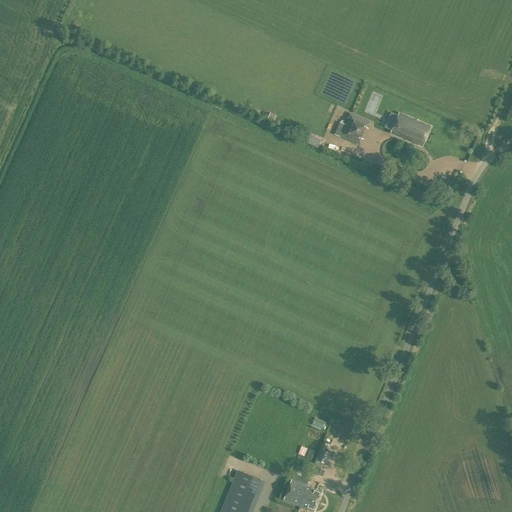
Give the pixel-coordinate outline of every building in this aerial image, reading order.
[(350,113),(347,120),(367,129),(370,122),(350,113)] [(422,147),(431,127),(399,114),(390,133),(422,147)] [(342,131),(339,138),(360,146),(363,140),(342,131)] [(307,143),(319,148),(322,141),(310,136),(307,143)] [(309,449),(306,458),(311,460),(314,451),(309,449)] [(324,464),(329,453),(321,450),(317,461),(324,464)] [(322,477),(324,471),(314,466),(312,473),(322,477)] [(252,511),(264,482),(237,471),(220,511),(252,511)] [(297,506),(305,487),(291,481),(284,500),(297,506)]
